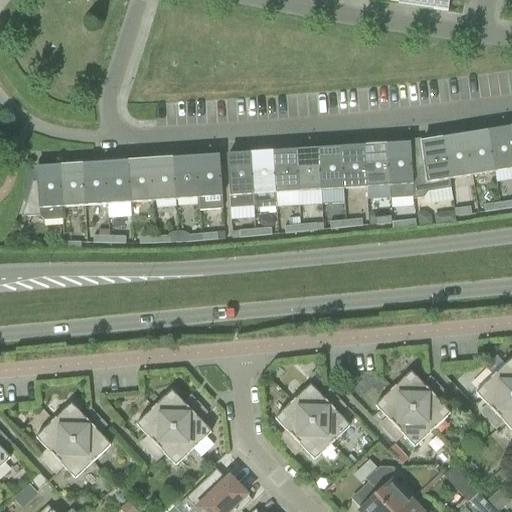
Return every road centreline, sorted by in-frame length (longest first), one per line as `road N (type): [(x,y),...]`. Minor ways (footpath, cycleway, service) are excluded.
road 1 (secondary): [(0,339),(511,289)]
road 2 (secondary): [(511,237),(265,265),(0,280)]
road 3 (residential): [(110,139),(225,139),(511,109)]
road 4 (residential): [(235,349),(511,324)]
road 5 (residential): [(0,372),(235,349)]
road 6 (residential): [(281,0),(487,35)]
road 7 (residential): [(305,511),(244,446),(235,349)]
road 8 (residential): [(110,139),(107,98),(139,0)]
road 9 (residential): [(0,99),(28,124),(110,139)]
